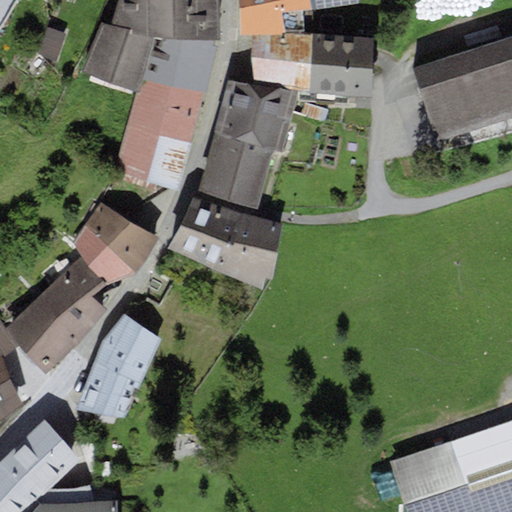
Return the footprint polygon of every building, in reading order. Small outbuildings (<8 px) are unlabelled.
[(119,0),(112,23),(131,27),(130,32),(153,36),(173,34),(173,0),(119,0)] [(173,0),(173,34),(219,37),(216,0),(173,0)] [(238,0),(240,34),(251,34),(302,32),(301,7),(312,8),(310,0),(238,0)] [(112,23),(102,21),(80,71),(140,89),(143,77),(153,36),(130,32),(131,27),(112,23)] [(302,32),(251,34),(253,80),(299,88),(309,89),(310,31),(302,32)] [(370,35),(310,31),(309,89),(299,88),(298,97),(346,102),(347,94),(353,95),(372,95),(370,35)] [(173,34),(153,36),(143,77),(204,90),(214,52),(219,37),(173,34)] [(511,35),(415,67),(438,139),(511,114),(511,35)] [(136,88),(127,123),(189,139),(201,98),(204,90),(143,77),(140,89),(136,88)] [(265,85),(227,78),(213,131),(215,131),(273,147),(281,150),(296,90),(265,85)] [(127,123),(114,170),(175,188),(189,139),(127,123)] [(273,147),(215,131),(199,190),(256,208),(273,147)] [(193,195),(166,246),(220,270),(263,288),(282,221),(237,211),(204,199),(193,195)] [(102,201),(70,243),(81,254),(106,283),(134,269),(158,236),(130,219),(102,201)] [(81,254),(4,329),(45,376),(106,309),(102,306),(112,293),(106,283),(81,254)] [(76,407),(122,416),(134,386),(139,387),(161,338),(124,313),(119,320),(102,341),(76,407)] [(12,381),(0,355),(0,416),(22,402),(12,381)] [(511,416),(388,459),(405,511),(505,511),(511,510),(511,416)] [(44,419),(0,460),(0,511),(30,511),(39,503),(93,500),(91,439),(78,439),(70,448),(44,419)] [(93,500),(39,503),(30,511),(115,511),(115,499),(93,500)]
